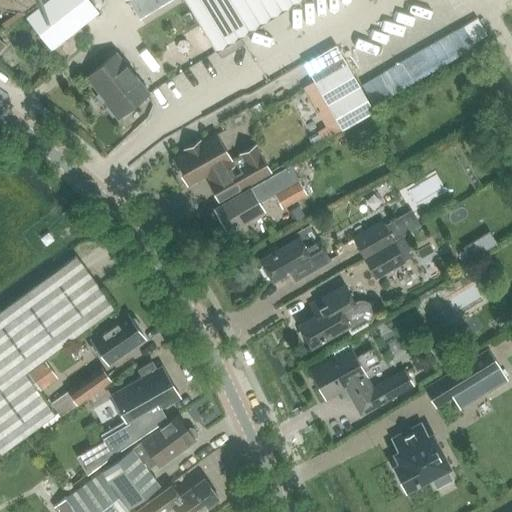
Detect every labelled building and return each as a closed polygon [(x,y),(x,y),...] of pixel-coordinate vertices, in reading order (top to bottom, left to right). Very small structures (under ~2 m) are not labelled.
[(100,12),(99,11),(90,0),(49,0),(28,17),(53,48),(81,27),(100,12)] [(129,0),(128,1),(139,19),(169,0),(129,0)] [(184,0),(216,51),(217,51),(219,55),(224,56),(244,43),(240,37),(299,0),(184,0)] [(428,0),(437,15),(449,9),(444,0),(428,0)] [(371,59),(408,41),(400,24),(363,41),(371,59)] [(341,48),(352,62),(361,56),(351,41),(341,48)] [(335,46),(304,64),(342,130),(373,112),(335,46)] [(106,102),(118,117),(149,92),(118,53),(88,76),(108,101),(106,102)] [(165,99),(207,72),(198,57),(156,83),(165,99)] [(173,156),(189,184),(208,173),(211,180),(209,181),(220,201),(273,171),(257,144),(233,158),(218,131),(173,156)] [(264,209),(260,203),(274,194),(282,207),(306,193),(291,166),(251,188),(215,209),(227,230),(264,209)] [(354,239),(365,257),(393,240),(383,222),(354,239)] [(263,263),(262,267),(267,275),(272,277),(273,280),(291,270),(296,279),(330,260),(308,224),(293,232),(297,238),(260,258),(263,263)] [(39,237),(46,246),(55,239),(48,230),(39,237)] [(465,247),(473,258),(484,250),(477,239),(465,247)] [(404,259),(393,240),(365,257),(376,276),(404,259)] [(0,460),(55,419),(19,369),(110,303),(75,254),(0,308),(0,460)] [(317,313),(297,325),(299,328),(298,333),(303,342),(307,343),(309,346),(346,324),(349,330),(368,319),(370,315),(370,310),(368,306),(365,303),(361,301),(357,301),(353,303),(341,285),(311,303),(317,313)] [(90,339),(107,364),(143,338),(140,334),(141,329),(133,318),(128,317),(126,314),(90,339)] [(311,370),(326,397),(343,386),(360,415),(414,384),(404,368),(373,386),(365,371),(379,363),(371,348),(356,356),(349,343),(334,351),(337,355),(311,370)] [(440,378),(424,388),(435,407),(452,396),(477,381),(485,393),(507,379),(488,348),(440,378)] [(126,420),(100,435),(112,455),(166,419),(159,407),(178,396),(160,365),(155,368),(150,360),(136,368),(140,376),(111,393),(126,420)] [(31,373),(43,390),(61,378),(48,361),(31,373)] [(77,405),(107,384),(112,380),(102,365),(66,391),(51,402),(60,416),(77,405)] [(175,414),(130,448),(146,469),(156,462),(158,465),(193,439),(192,437),(195,435),(195,431),(192,427),(188,426),(185,428),(175,414)] [(413,425),(385,442),(393,454),(389,456),(395,466),(388,470),(401,490),(425,476),(432,487),(447,477),(440,466),(442,465),(423,435),(420,437),(413,425)] [(100,470),(64,496),(75,511),(120,511),(158,485),(150,474),(146,469),(130,448),(100,470)] [(170,483),(134,510),(135,511),(204,511),(220,501),(203,477),(178,494),(170,483)]
